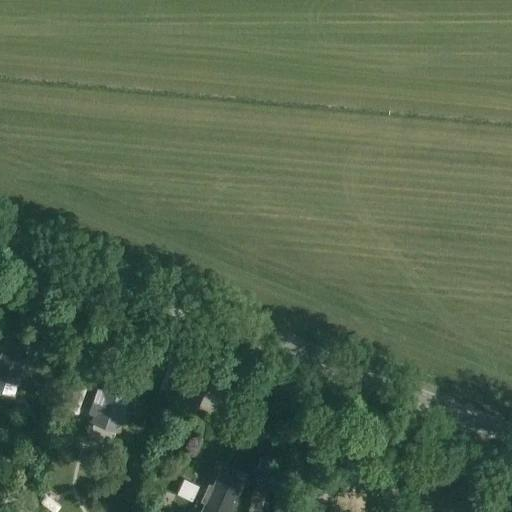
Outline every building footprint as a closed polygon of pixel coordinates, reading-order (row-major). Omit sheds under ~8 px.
[(0,375),(16,380),(32,330),(16,325),(12,339),(4,336),(0,347),(0,375)] [(68,353),(52,348),(49,357),(66,361),(68,353)] [(97,388),(90,411),(94,412),(93,416),(116,423),(121,425),(138,375),(109,366),(101,390),(97,388)] [(253,413),(242,439),(261,447),(272,421),(253,413)] [(54,447),(72,461),(82,449),(63,435),(54,447)] [(227,511),(246,475),(231,468),(225,481),(217,478),(201,511),(227,511)] [(401,480),(383,480),(384,503),(402,503),(401,480)] [(253,491),(251,499),(263,503),(266,495),(253,491)]
